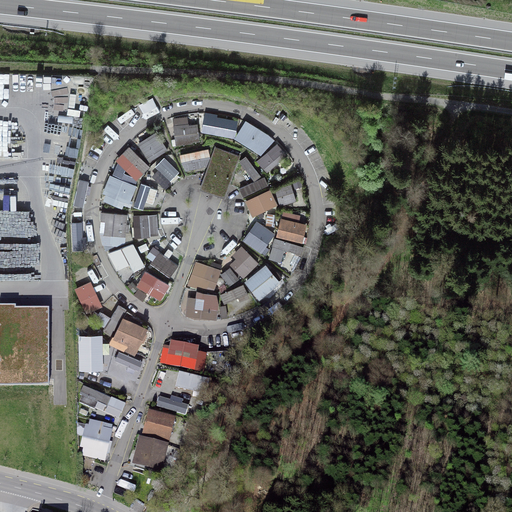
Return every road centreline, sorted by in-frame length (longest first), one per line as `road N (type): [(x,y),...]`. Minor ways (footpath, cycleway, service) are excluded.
road 1 (motorway): [(0,4),(511,70)]
road 2 (track): [(468,105),(454,114),(383,265),(326,334),(257,386),(216,468),(181,511)]
road 3 (motorway): [(511,41),(211,0)]
road 4 (track): [(383,265),(448,232),(511,233)]
